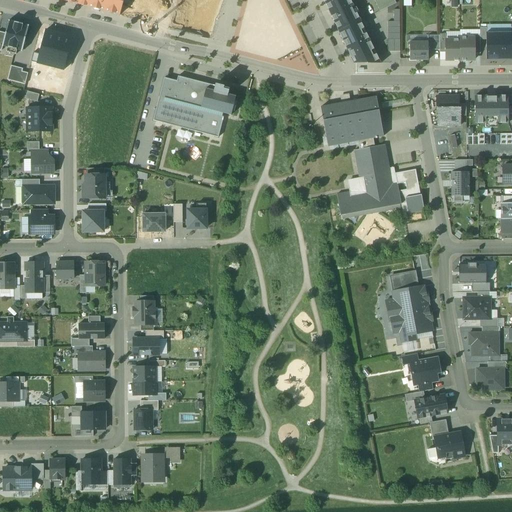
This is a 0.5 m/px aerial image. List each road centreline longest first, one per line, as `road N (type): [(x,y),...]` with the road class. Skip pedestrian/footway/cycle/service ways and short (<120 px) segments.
road 1 (residential): [(88,23),(337,81)]
road 2 (residential): [(69,247),(67,113),(88,23)]
road 3 (residential): [(511,406),(463,400),(444,294),(446,248)]
road 4 (residential): [(115,246),(114,446)]
road 5 (residential): [(446,248),(414,81)]
